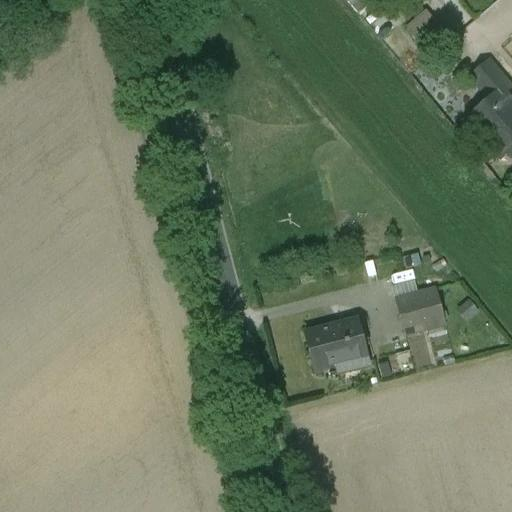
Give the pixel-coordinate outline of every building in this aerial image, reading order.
[(370,7),(364,0),(344,0),(359,17),(370,7)] [(427,13),(407,30),(428,54),(448,37),(427,13)] [(511,90),(511,88),(490,62),(469,80),(489,103),(500,94),(503,98),(511,90)] [(511,107),(503,98),(500,94),(489,103),(488,104),(491,107),(467,127),(480,142),(485,138),(503,160),(511,152),(511,107)] [(435,292),(395,303),(403,336),(444,325),(435,292)] [(357,322),(305,336),(315,372),(366,359),(357,322)]
